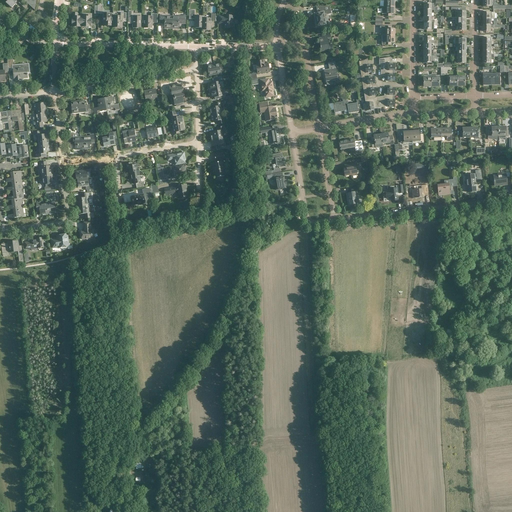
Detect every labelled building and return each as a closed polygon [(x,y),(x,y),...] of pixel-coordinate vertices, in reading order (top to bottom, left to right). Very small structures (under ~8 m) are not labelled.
[(16,3),(15,3),(17,0),(8,0),(6,3),(12,8),(16,3)] [(23,0),(35,10),(36,0),(23,0)] [(325,24),(324,14),(326,14),(326,13),(330,13),(330,11),(331,10),(330,6),(316,6),(317,13),(314,14),(317,26),(325,24)] [(382,7),(382,14),(385,14),(385,16),(391,16),(391,14),(394,14),(394,7),(386,7),(383,7),(382,7)] [(460,7),(451,7),(451,10),(454,10),(454,11),(455,11),(455,18),(457,18),(466,18),(466,11),(460,11),(460,7)] [(495,12),(483,12),(483,19),(495,19),(495,13),(505,13),(505,9),(495,9),(495,12)] [(195,27),(202,27),(203,27),(203,18),(203,16),(194,16),(195,10),(189,10),(189,19),(195,19),(195,27)] [(81,26),(81,17),(77,17),(77,13),(73,13),(73,18),(72,18),(72,22),(71,22),(71,24),(72,25),(72,26),(81,27),(81,26)] [(113,16),(113,26),(112,26),(112,27),(120,27),(120,23),(122,23),(122,22),(126,22),(126,13),(121,13),(121,16),(113,16)] [(142,17),(133,17),(133,14),(128,13),(128,20),(133,20),(133,21),(133,23),(132,28),(141,28),(141,23),(142,23),(142,17)] [(113,26),(113,16),(113,14),(103,14),(103,22),(105,22),(105,26),(112,26),(113,26)] [(142,23),(143,23),(143,28),(152,28),(152,24),(152,22),(157,22),(157,14),(151,14),(151,16),(144,16),(144,17),(142,17),(142,23)] [(202,27),(202,29),(210,29),(210,21),(215,21),(215,14),(211,14),(211,18),(203,18),(203,27),(202,27)] [(81,17),(81,26),(82,26),(82,27),(90,27),(90,26),(91,26),(91,25),(91,23),(91,22),(91,18),(90,18),(90,15),(86,15),(86,17),(82,17),(81,17)] [(172,18),(168,17),(168,16),(160,16),(160,23),(163,23),(163,22),(165,22),(164,26),(168,26),(167,28),(173,28),(173,18),(172,18)] [(173,28),(179,29),(179,24),(185,24),(185,17),(172,16),(172,18),(173,18),(173,28)] [(222,23),(224,23),(224,28),(233,28),(233,16),(224,16),(219,16),(218,24),(222,24),(222,23)] [(385,26),(380,26),(380,36),(382,36),(385,36),(386,36),(394,36),(394,29),(391,29),(391,27),(385,26)] [(331,38),(330,34),(318,36),(321,51),(329,50),(329,52),(333,51),(332,46),(328,46),(327,39),(331,38)] [(385,36),(382,36),(382,45),(391,45),(391,43),(394,43),(394,36),(386,36),(385,36)] [(393,70),(394,70),(394,63),(390,63),(390,57),(379,59),(379,65),(384,65),(384,70),(393,70)] [(268,63),(264,63),(263,60),(257,61),(258,64),(256,65),(257,74),(263,73),(262,72),(264,72),(264,73),(269,72),(268,63)] [(368,72),(373,72),(372,65),(367,65),(366,60),(359,61),(361,73),(368,72)] [(338,67),(337,61),(328,63),(329,70),(324,71),(326,81),(327,85),(333,84),(332,80),(337,79),(336,68),(338,67)] [(9,73),(8,68),(8,63),(4,64),(4,71),(0,70),(0,80),(5,80),(5,73),(9,73)] [(219,64),(212,66),(212,65),(207,66),(209,74),(213,73),(213,75),(221,73),(219,64)] [(29,72),(29,67),(26,68),(26,65),(21,65),(21,66),(13,66),(14,78),(15,78),(15,80),(19,80),(19,78),(27,77),(27,72),(29,72)] [(384,70),(381,70),(381,77),(385,77),(385,81),(394,81),(394,74),(393,74),(393,70),(384,70)] [(370,84),(375,83),(373,76),(368,77),(368,72),(361,73),(363,85),(370,84)] [(501,85),(500,73),(492,74),(492,85),(501,85)] [(483,74),(484,85),(492,85),(492,74),(483,74)] [(431,86),(431,77),(427,77),(427,75),(423,76),(423,78),(423,84),(425,84),(425,87),(428,86),(429,88),(431,87),(431,86)] [(431,75),(431,77),(431,86),(438,86),(438,83),(439,83),(439,75),(431,75)] [(450,83),(450,86),(457,86),(457,77),(449,77),(449,83),(450,83)] [(465,83),(465,77),(457,77),(457,86),(464,86),(464,83),(465,83)] [(273,86),(272,82),(267,82),(266,79),(260,80),(261,83),(260,84),(261,92),(264,91),(265,96),(268,95),(268,96),(273,96),(272,86),(273,86)] [(221,89),(219,82),(207,84),(209,91),(221,89)] [(171,89),(172,95),(174,95),(182,93),(182,90),(183,90),(182,84),(169,86),(170,90),(171,89)] [(364,97),(375,95),(376,95),(375,88),(370,89),(370,84),(363,85),(364,97)] [(384,96),(378,97),(378,100),(381,99),(381,100),(393,100),(393,95),(394,95),(394,88),(387,88),(387,94),(384,94),(384,96)] [(148,90),(144,91),(146,101),(157,99),(158,104),(163,103),(162,95),(157,96),(156,89),(151,90),(149,91),(148,90)] [(221,89),(209,91),(209,95),(210,95),(210,98),(216,97),(216,99),(224,98),(224,97),(226,96),(225,95),(222,95),(221,89)] [(184,97),(184,93),(182,93),(174,95),(174,97),(173,98),(175,105),(176,104),(176,106),(173,107),(174,110),(180,109),(179,104),(184,103),(183,97),(184,97)] [(125,105),(133,104),(133,106),(136,105),(135,97),(132,98),(131,95),(128,96),(128,94),(123,95),(125,105)] [(364,97),(365,103),(363,104),(363,110),(366,110),(367,111),(374,109),(373,108),(377,108),(375,97),(376,97),(375,95),(364,97)] [(109,98),(104,98),(107,110),(113,109),(115,108),(115,111),(120,110),(119,104),(114,105),(112,97),(109,98)] [(394,107),(394,100),(393,100),(381,100),(381,99),(378,100),(378,97),(376,97),(375,97),(377,108),(385,107),(385,106),(387,106),(387,107),(394,107)] [(99,112),(107,110),(104,98),(98,100),(99,107),(93,108),(94,114),(98,114),(97,112),(99,111),(99,112)] [(357,103),(347,105),(346,100),(342,100),(343,102),(333,104),(334,112),(348,110),(348,114),(358,112),(357,103)] [(79,112),(78,101),(71,102),(72,110),(70,110),(71,116),(73,115),(73,113),(79,112)] [(78,101),(79,112),(85,112),(85,114),(90,114),(90,107),(85,107),(85,101),(78,101)] [(264,112),(266,121),(274,120),(274,117),(277,116),(275,108),(272,109),(271,106),(268,107),(267,102),(259,103),(260,113),(264,112)] [(36,104),(37,114),(46,113),(45,109),(45,107),(45,103),(36,104)] [(215,107),(209,108),(210,115),(220,113),(219,108),(222,107),(221,103),(214,104),(215,107)] [(7,113),(7,111),(1,112),(2,118),(2,123),(8,122),(10,132),(14,132),(12,121),(11,112),(7,113)] [(17,111),(11,112),(12,121),(18,120),(19,131),(24,130),(22,121),(25,120),(24,113),(21,114),(22,116),(18,116),(17,111)] [(171,122),(172,122),(173,125),(183,123),(182,116),(176,118),(175,116),(176,115),(176,112),(169,113),(171,122)] [(35,114),(33,115),(34,125),(35,125),(35,128),(43,127),(43,122),(47,122),(46,113),(37,114),(35,114)] [(224,118),(221,119),(220,113),(210,115),(211,122),(217,121),(218,124),(225,123),(224,118)] [(178,131),(185,130),(183,123),(173,125),(174,129),(172,129),(173,134),(178,133),(178,131)] [(139,129),(138,124),(133,125),(134,130),(128,131),(128,132),(124,133),(125,138),(123,138),(124,144),(130,142),(130,141),(132,141),(136,140),(135,132),(140,131),(139,129)] [(158,136),(156,126),(146,128),(148,138),(158,136)] [(222,137),(222,133),(225,132),(224,126),(217,128),(217,131),(209,133),(211,140),(212,140),(212,139),(222,137)] [(281,142),(280,137),(279,135),(280,135),(279,128),(275,129),(275,126),(268,127),(269,131),(270,130),(272,142),(271,142),(271,144),(281,142)] [(477,130),(477,127),(470,128),(470,137),(474,137),(474,139),(480,139),(479,130),(477,130)] [(431,138),(434,138),(434,141),(441,141),(441,137),(441,128),(431,129),(431,138)] [(441,137),(446,137),(447,140),(451,140),(451,129),(444,129),(444,128),(441,128),(441,137)] [(470,128),(462,128),(462,131),(461,131),(461,137),(463,137),(470,137),(470,128)] [(38,145),(49,144),(48,135),(42,136),(42,135),(41,135),(41,131),(33,132),(34,136),(37,135),(38,142),(39,142),(39,145),(38,145)] [(412,142),(419,142),(419,143),(424,143),(423,133),(420,134),(420,131),(411,132),(412,142)] [(114,139),(117,138),(116,132),(108,133),(109,137),(102,138),(104,146),(115,144),(114,139)] [(400,137),(401,143),(398,143),(398,145),(398,150),(403,150),(402,144),(405,144),(405,143),(412,142),(411,132),(403,132),(403,135),(404,135),(404,137),(400,137)] [(392,136),(388,136),(388,133),(380,135),(382,144),(386,143),(386,144),(388,145),(393,144),(392,136)] [(81,137),(82,149),(90,148),(89,145),(91,145),(91,143),(94,143),(94,135),(90,135),(90,136),(81,137)] [(380,135),(373,136),(374,141),(373,142),(373,141),(369,142),(370,148),(374,147),(373,145),(375,144),(375,145),(382,144),(380,135)] [(82,149),(81,137),(73,138),(74,146),(75,146),(75,150),(82,149)] [(212,139),(212,140),(213,146),(216,146),(216,147),(219,146),(219,145),(225,144),(223,137),(222,137),(212,139)] [(354,139),(339,141),(340,149),(355,147),(354,139)] [(50,151),(49,144),(38,145),(39,154),(36,154),(36,158),(46,157),(45,151),(50,151)] [(4,146),(5,152),(8,152),(9,156),(17,155),(16,153),(15,147),(16,147),(15,146),(8,147),(8,145),(4,146)] [(16,147),(15,147),(16,153),(20,153),(20,157),(28,156),(27,147),(19,148),(19,146),(16,147)] [(174,162),(175,165),(184,164),(186,163),(184,155),(182,156),(181,153),(167,155),(168,160),(175,159),(176,162),(174,162)] [(218,177),(219,177),(224,176),(223,169),(224,168),(223,165),(222,165),(221,160),(225,159),(224,153),(214,155),(215,161),(216,161),(216,162),(213,163),(214,168),(215,171),(214,171),(215,178),(216,177),(216,178),(218,177)] [(272,160),(275,159),(277,168),(280,168),(285,167),(284,159),(283,159),(282,153),(271,155),(272,160)] [(42,176),(52,175),(51,170),(51,167),(51,166),(47,166),(47,162),(39,162),(40,167),(41,167),(41,173),(42,173),(42,176)] [(136,171),(135,167),(138,167),(138,164),(132,165),(132,163),(126,164),(127,169),(129,169),(129,172),(136,171)] [(346,165),(346,167),(343,168),(345,176),(352,175),(352,176),(357,175),(355,166),(357,166),(356,163),(346,165)] [(183,165),(184,164),(175,165),(173,165),(174,173),(176,173),(177,176),(186,174),(185,167),(183,167),(183,165)] [(75,171),(76,179),(77,179),(87,178),(86,170),(75,171)] [(21,177),(20,177),(19,171),(11,172),(12,178),(11,178),(12,182),(13,181),(12,181),(21,180),(21,177)] [(139,171),(136,171),(129,172),(130,173),(131,180),(133,179),(134,184),(136,183),(137,188),(144,187),(143,182),(141,182),(139,171)] [(465,175),(467,192),(476,191),(475,181),(477,181),(482,181),(481,173),(476,174),(474,174),(465,175)] [(493,176),(494,180),(493,180),(494,185),(503,185),(507,185),(506,174),(497,175),(498,176),(493,176)] [(52,175),(42,176),(42,181),(43,184),(44,184),(46,184),(46,186),(46,187),(50,187),(50,186),(50,184),(53,183),(52,178),(51,175),(52,175)] [(284,176),(274,178),(276,189),(286,188),(286,184),(287,184),(286,180),(285,180),(284,176)] [(77,179),(78,187),(86,186),(86,190),(93,189),(93,185),(89,186),(88,178),(87,178),(77,179)] [(21,186),(21,180),(12,181),(13,181),(13,187),(12,187),(13,191),(14,190),(22,189),(23,189),(22,186),(21,186)] [(439,191),(440,195),(451,194),(451,190),(449,190),(449,187),(451,186),(450,180),(444,180),(444,184),(437,185),(438,192),(439,191)] [(176,186),(176,187),(164,189),(166,195),(169,195),(169,194),(177,192),(178,198),(188,196),(186,184),(176,186)] [(402,193),(403,193),(402,185),(389,186),(390,192),(383,192),(383,199),(389,198),(390,201),(398,200),(397,195),(397,193),(402,193)] [(422,194),(428,193),(427,185),(414,186),(414,190),(412,190),(413,198),(422,197),(422,194)] [(351,193),(348,193),(350,205),(356,204),(359,203),(358,199),(356,187),(350,188),(351,193)] [(151,199),(149,188),(142,190),(143,194),(132,197),(133,205),(137,204),(145,203),(145,200),(151,199)] [(23,195),(22,189),(14,190),(14,196),(14,199),(20,198),(21,199),(24,198),(23,195)] [(85,198),(78,198),(79,207),(89,206),(89,205),(91,205),(90,197),(92,197),(91,193),(84,193),(85,198)] [(21,204),(21,199),(20,198),(14,199),(12,199),(13,205),(12,205),(13,209),(14,209),(14,208),(22,207),(23,207),(22,204),(21,204)] [(48,214),(47,204),(40,204),(39,202),(36,203),(37,211),(40,211),(40,214),(48,214)] [(47,204),(48,214),(56,213),(55,202),(52,202),(52,203),(47,204)] [(89,206),(79,207),(80,214),(85,214),(86,218),(94,218),(93,213),(89,213),(89,206)] [(22,213),(22,207),(14,208),(14,209),(14,214),(14,218),(24,216),(23,213),(22,213)] [(84,229),(85,229),(85,231),(81,231),(82,239),(94,238),(93,230),(90,230),(90,222),(84,222),(84,229)] [(57,236),(57,239),(51,240),(52,248),(59,247),(59,248),(67,246),(67,243),(68,243),(67,234),(57,236)] [(30,242),(24,243),(25,249),(31,248),(32,250),(38,249),(38,248),(39,250),(43,249),(43,247),(44,247),(44,245),(45,245),(45,244),(45,243),(44,242),(43,238),(36,239),(30,240),(30,242)] [(23,261),(22,247),(18,247),(17,241),(12,241),(12,242),(1,244),(2,255),(3,255),(3,256),(9,255),(9,252),(10,252),(18,251),(19,261),(23,261)]
